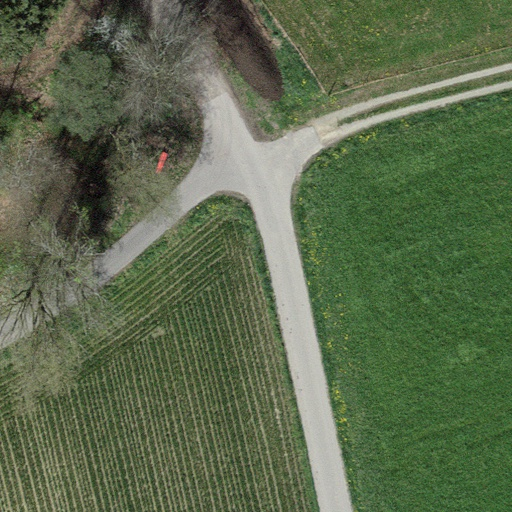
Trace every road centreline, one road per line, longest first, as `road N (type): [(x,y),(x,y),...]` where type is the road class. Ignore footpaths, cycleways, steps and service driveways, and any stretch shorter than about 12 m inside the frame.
road 1 (residential): [(340,511),(268,152)]
road 2 (unclassified): [(0,310),(131,244),(268,152)]
road 3 (track): [(511,80),(268,152)]
